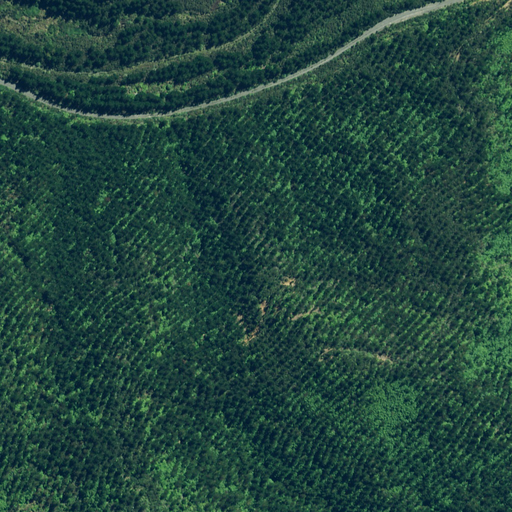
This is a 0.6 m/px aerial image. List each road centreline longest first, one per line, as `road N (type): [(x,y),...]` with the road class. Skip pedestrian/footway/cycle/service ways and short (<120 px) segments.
road 1 (track): [(510,0),(461,76),(474,132),(444,185),(439,255),(291,277),(265,338),(217,382),(125,391),(126,444),(160,511)]
road 2 (track): [(450,0),(386,24),(329,66),(201,108),(105,118),(0,62)]
